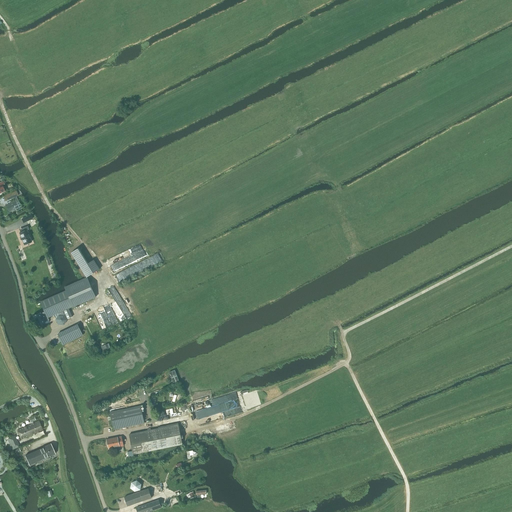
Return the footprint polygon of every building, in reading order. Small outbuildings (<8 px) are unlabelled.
[(16,191),(3,196),(5,201),(19,196),(16,191)] [(18,200),(8,204),(12,211),(16,209),(16,211),(19,209),(22,208),(18,200)] [(31,215),(22,219),(24,223),(33,219),(31,215)] [(24,231),(19,233),(24,245),(31,242),(26,230),(28,229),(27,227),(23,228),(24,231)] [(79,248),(71,253),(87,278),(94,273),(79,248)] [(41,313),(33,316),(35,320),(34,320),(36,323),(38,327),(45,323),(45,322),(49,320),(48,318),(57,314),(58,316),(56,319),(58,324),(64,325),(68,320),(68,319),(72,317),(71,314),(69,309),(73,307),(96,297),(89,281),(87,278),(79,281),(78,281),(65,287),(67,292),(41,302),(45,312),(41,314),(41,313)] [(78,324),(58,334),(63,345),(83,335),(85,339),(101,331),(94,317),(78,324)] [(141,406),(110,412),(114,430),(145,423),(141,406)] [(34,423),(33,421),(36,420),(34,417),(30,419),(32,424),(18,430),(22,439),(43,430),(39,421),(34,423)] [(166,448),(181,445),(177,425),(130,435),(134,454),(166,448)] [(109,449),(124,446),(122,437),(107,440),(109,449)] [(50,457),(55,454),(51,444),(46,446),(46,447),(25,456),(29,465),(50,456),(50,457)] [(135,492),(141,490),(142,484),(137,480),(132,483),(130,488),(135,492)] [(152,498),(149,489),(125,498),(128,506),(152,498)] [(159,500),(136,508),(137,511),(148,511),(158,509),(161,508),(159,500)]
